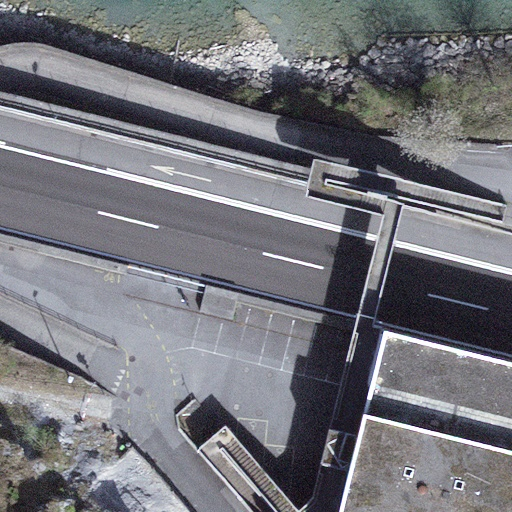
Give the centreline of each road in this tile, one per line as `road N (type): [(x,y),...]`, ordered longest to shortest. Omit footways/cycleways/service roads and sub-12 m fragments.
road 1 (motorway): [(511,314),(110,215)]
road 2 (motorway): [(511,258),(110,215)]
